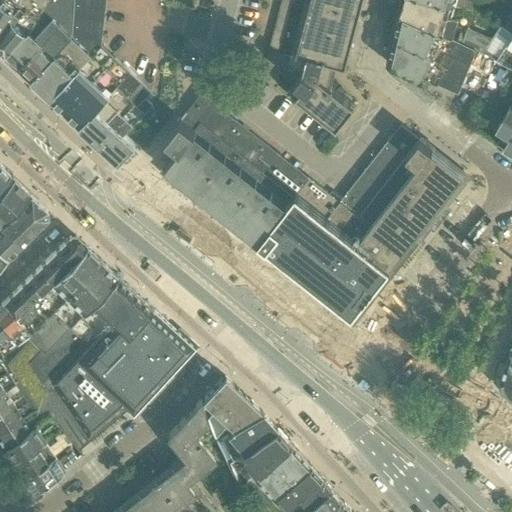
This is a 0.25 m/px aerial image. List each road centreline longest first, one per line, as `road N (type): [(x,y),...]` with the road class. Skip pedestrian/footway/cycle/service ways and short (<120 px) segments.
road 1 (residential): [(41,511),(151,424),(241,331)]
road 2 (residential): [(510,183),(367,67),(382,0)]
road 3 (residential): [(510,183),(367,371)]
road 4 (secondary): [(94,194),(241,331)]
road 5 (secondary): [(237,300),(151,224),(94,194)]
road 6 (secondary): [(478,511),(349,394)]
road 7 (secondary): [(349,394),(237,300)]
road 8 (secondary): [(333,415),(428,511)]
road 9 (residential): [(94,194),(0,286)]
road 10 (secondary): [(0,108),(94,194)]
road 11 (secondary): [(241,331),(333,415)]
